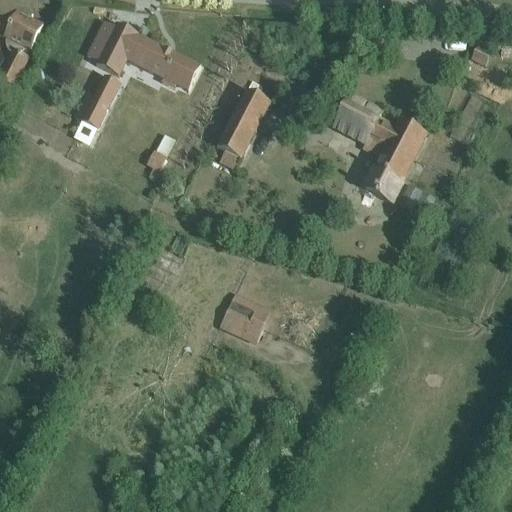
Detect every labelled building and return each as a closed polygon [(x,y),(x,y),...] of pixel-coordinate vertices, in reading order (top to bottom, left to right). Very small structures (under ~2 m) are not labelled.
[(0,0),(0,39),(7,43),(6,49),(10,55),(6,63),(4,62),(0,69),(0,74),(1,75),(0,75),(0,89),(12,96),(30,61),(27,59),(29,54),(31,55),(44,29),(30,22),(33,17),(0,0)] [(191,91),(200,72),(202,69),(200,70),(141,40),(141,39),(118,28),(116,31),(106,26),(89,60),(97,65),(95,68),(120,80),(128,65),(162,82),(161,85),(175,91),(176,89),(189,95),(191,91)] [(478,50),(471,64),(485,70),(491,57),(478,50)] [(200,72),(191,91),(201,96),(210,77),(200,72)] [(247,93),(269,105),(276,92),(272,89),(273,86),(256,77),(247,93)] [(87,96),(74,120),(82,124),(75,140),(89,147),(97,133),(98,134),(122,88),(105,79),(94,99),(87,96)] [(269,105),(247,93),(246,93),(216,150),(226,154),(220,166),(236,174),(271,106),(269,105)] [(380,118),(381,118),(384,114),(351,97),(349,101),(350,102),(351,103),(380,118)] [(351,103),(350,102),(334,133),(365,149),(362,152),(379,161),(373,171),(372,170),(360,192),(394,209),(405,188),(401,185),(426,136),(425,136),(425,137),(402,124),(401,123),(396,134),(378,124),(381,118),(380,118),(351,103)] [(164,138),(147,169),(153,172),(149,181),(154,185),(159,175),(162,176),(169,162),(167,160),(175,144),(164,138)] [(409,188),(398,209),(425,223),(436,202),(409,188)] [(109,215),(102,227),(125,238),(132,224),(109,215)] [(237,297),(221,332),(256,348),(272,314),(237,297)]
